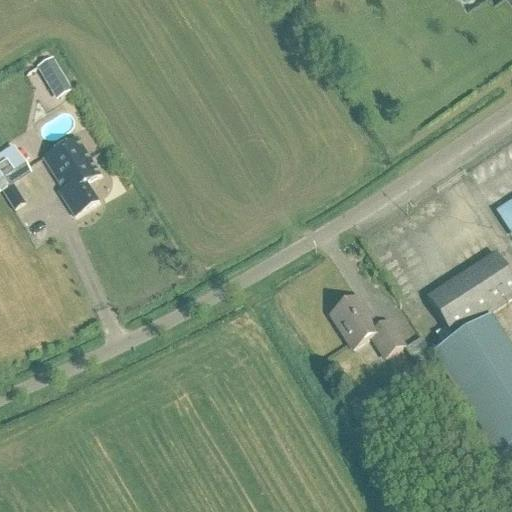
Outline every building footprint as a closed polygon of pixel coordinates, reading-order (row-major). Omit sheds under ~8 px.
[(73,95),(53,63),(37,73),(57,105),(73,95)] [(97,127),(108,145),(119,138),(108,120),(97,127)] [(98,207),(86,188),(100,180),(77,143),(44,165),(64,197),(60,199),(74,222),(98,207)] [(11,151),(0,158),(0,198),(3,197),(14,215),(25,209),(13,191),(29,181),(11,151)] [(511,205),(495,217),(511,243),(511,205)] [(45,216),(54,227),(65,218),(57,207),(45,216)] [(453,344),(511,305),(511,284),(495,259),(427,303),(453,344)] [(404,353),(388,328),(378,335),(358,304),(332,321),(354,356),(372,344),(386,365),(404,353)] [(511,453),(511,356),(491,323),(432,360),(496,464),(511,453)] [(377,389),(365,398),(378,414),(390,405),(377,389)]
